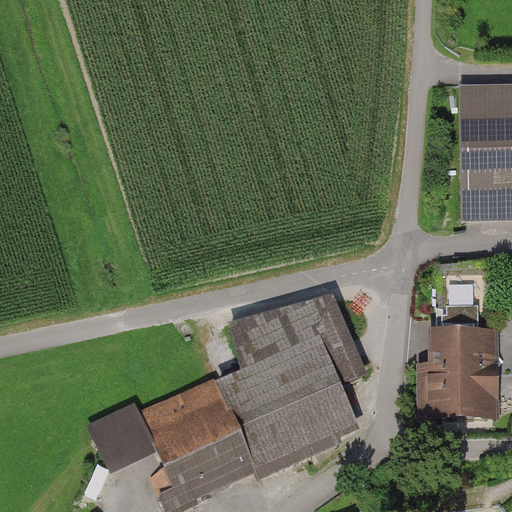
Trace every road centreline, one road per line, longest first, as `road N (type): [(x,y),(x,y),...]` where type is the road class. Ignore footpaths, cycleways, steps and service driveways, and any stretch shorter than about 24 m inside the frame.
road 1 (residential): [(0,348),(399,260)]
road 2 (unclassified): [(301,511),(383,457),(399,260)]
road 3 (track): [(399,260),(423,0)]
road 4 (track): [(383,457),(511,454)]
